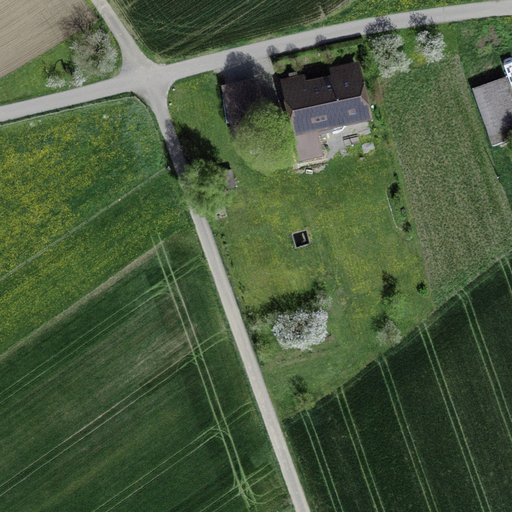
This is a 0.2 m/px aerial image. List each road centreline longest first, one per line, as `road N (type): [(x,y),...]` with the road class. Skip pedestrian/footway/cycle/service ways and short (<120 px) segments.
road 1 (track): [(102,0),(152,75),(305,511)]
road 2 (residential): [(511,10),(422,18),(0,113)]
